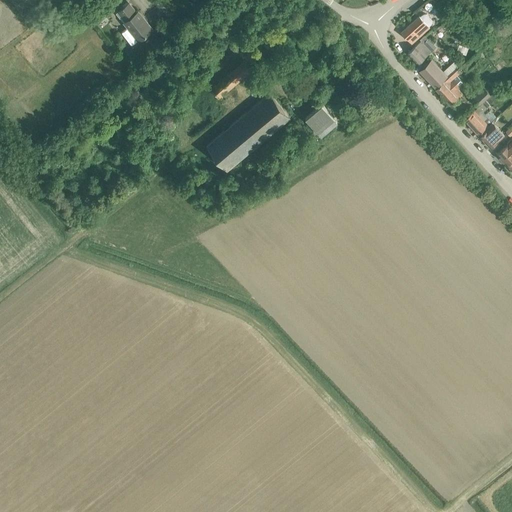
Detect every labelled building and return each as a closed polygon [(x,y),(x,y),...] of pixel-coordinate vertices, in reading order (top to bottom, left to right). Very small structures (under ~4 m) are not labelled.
[(124,22),(139,41),(153,29),(138,11),(136,12),(129,3),(118,12),(126,21),(124,22)] [(432,19),(428,14),(425,14),(423,15),(421,16),(420,15),(401,32),(412,44),(430,27),(429,25),(431,24),(432,22),(432,19)] [(421,41),(408,53),(418,63),(436,47),(428,39),(433,34),(430,31),(425,35),(420,39),(421,41)] [(464,55),(468,48),(461,44),(457,52),(464,55)] [(454,57),(445,65),(448,67),(457,60),(454,57)] [(446,78),(447,79),(454,71),(458,68),(461,65),(458,61),(451,67),(448,69),(447,68),(443,72),(432,59),(420,70),(435,87),(446,78)] [(454,71),(447,79),(436,88),(451,105),(462,94),(458,89),(464,83),(457,75),(461,71),(460,71),(470,63),(468,59),(458,68),(454,71)] [(211,88),(219,98),(252,71),(244,61),(211,88)] [(336,87),(347,98),(353,92),(341,81),(336,87)] [(471,97),(473,99),(479,105),(492,94),(484,85),(471,97)] [(207,145),(227,170),(290,117),(270,92),(207,145)] [(486,107),(489,105),(485,100),(464,119),(478,134),(492,121),(484,112),(487,108),(486,107)] [(305,117),(321,136),(337,122),(322,104),(305,117)] [(504,134),(494,124),(480,137),(490,148),(504,134)] [(508,144),(497,154),(507,165),(511,160),(511,138),(511,139),(507,143),(508,144)]
